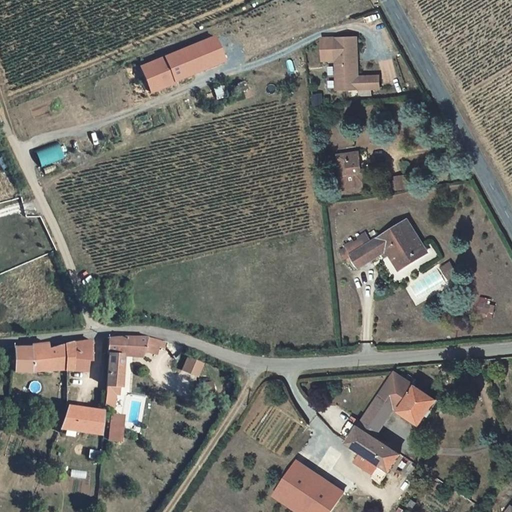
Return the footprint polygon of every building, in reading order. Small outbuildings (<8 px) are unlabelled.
[(222,60),(212,36),(138,66),(149,91),(174,81),(173,80),(222,60)] [(334,93),(383,91),(382,77),(361,77),(358,39),(333,38),(334,93)] [(42,167),(65,157),(58,142),(35,151),(42,167)] [(342,195),(366,190),(359,153),(336,155),(342,195)] [(412,193),(409,173),(390,176),(393,196),(412,193)] [(386,266),(414,251),(409,241),(393,216),(358,235),(352,225),(344,229),(346,233),(341,236),(338,233),(330,237),(344,260),(373,244),(386,266)] [(447,264),(441,266),(446,280),(452,278),(447,264)] [(491,315),(495,299),(480,296),(476,312),(491,315)] [(107,339),(105,356),(110,357),(106,393),(102,407),(112,410),(115,396),(118,396),(119,387),(122,357),(125,357),(144,357),(146,350),(151,351),(152,346),(155,347),(156,339),(136,336),(124,336),(107,339)] [(146,350),(145,352),(157,354),(159,346),(165,347),(166,340),(156,339),(155,347),(152,346),(151,351),(146,350)] [(16,370),(67,369),(67,347),(53,350),(51,342),(34,344),(34,348),(17,348),(16,370)] [(91,342),(67,347),(67,369),(84,370),(85,359),(90,358),(91,342)] [(188,358),(182,369),(196,376),(201,364),(188,358)] [(379,398),(394,409),(418,424),(422,425),(438,401),(396,373),(379,398)] [(200,384),(201,394),(213,392),(211,382),(200,384)] [(394,409),(379,398),(360,427),(374,437),(394,409)] [(99,437),(104,414),(66,406),(61,429),(99,437)] [(125,417),(113,416),(111,428),(123,430),(125,417)] [(348,439),(356,427),(350,423),(342,435),(348,439)] [(360,427),(348,444),(363,454),(357,463),(383,481),(402,455),(374,437),(360,427)] [(111,428),(109,441),(122,443),(123,430),(111,428)] [(292,471),(274,496),(297,511),(331,511),(338,503),(292,471)]
